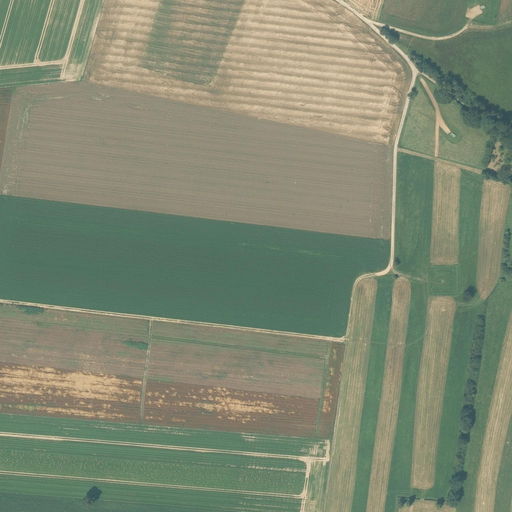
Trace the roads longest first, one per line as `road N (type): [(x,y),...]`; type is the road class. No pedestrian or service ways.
road 1 (track): [(0,302),(344,343),(354,284),(391,266)]
road 2 (track): [(391,266),(395,146),(414,68)]
road 3 (track): [(511,136),(414,68),(364,19)]
road 4 (track): [(323,511),(344,343)]
